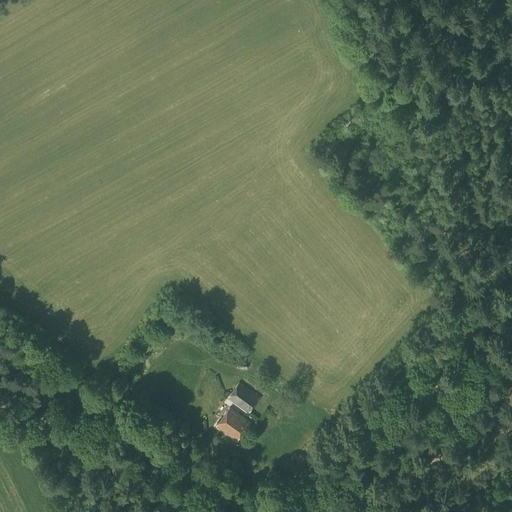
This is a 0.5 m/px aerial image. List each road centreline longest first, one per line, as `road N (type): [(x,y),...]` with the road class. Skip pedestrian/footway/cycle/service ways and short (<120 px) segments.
road 1 (track): [(285,497),(210,478),(0,319)]
road 2 (track): [(511,251),(460,282),(285,497)]
